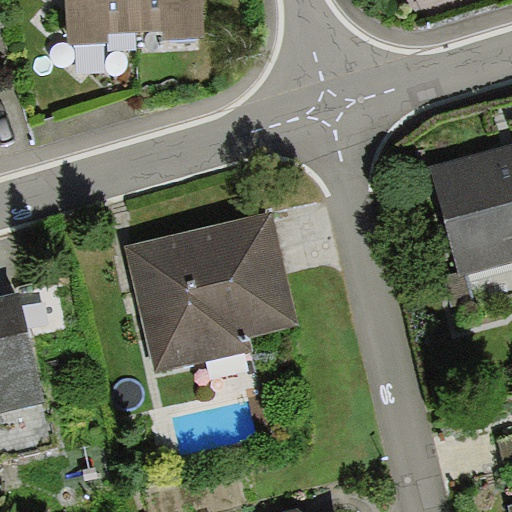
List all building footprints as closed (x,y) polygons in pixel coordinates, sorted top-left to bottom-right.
[(131,0),(63,0),(66,55),(110,53),(110,45),(133,45),(131,0)] [(203,0),(131,0),(133,45),(164,43),(164,49),(205,47),(203,0)] [(511,152),(422,178),(450,275),(511,257),(511,152)] [(271,216),(120,257),(155,384),(249,359),(245,344),(302,329),(271,216)] [(15,300),(0,303),(0,420),(43,410),(15,300)] [(511,511),(511,435),(494,440),(501,467),(511,464),(511,501),(502,504),(504,511),(511,511)]
